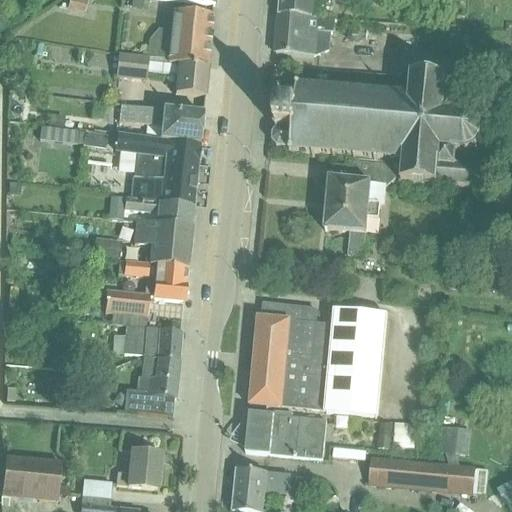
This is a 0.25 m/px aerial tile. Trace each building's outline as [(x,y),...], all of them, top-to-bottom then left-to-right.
[(84,15),(87,2),(83,1),(77,0),(69,0),(67,11),(84,15)] [(133,0),(132,9),(142,10),(143,1),(137,0),(133,0)] [(281,0),(280,17),(313,21),(315,0),(322,1),(322,0),(281,0)] [(184,67),(208,70),(213,18),(173,14),(171,31),(159,29),(149,41),(147,58),(168,60),(167,62),(184,65),(184,67)] [(313,21),(280,17),(276,57),(302,59),(315,60),(330,53),(331,36),(333,36),(334,22),(313,21)] [(346,37),(346,41),(349,45),(358,46),(361,43),(362,38),(359,34),(350,34),(346,37)] [(184,65),(167,62),(154,60),(125,56),(118,55),(115,80),(145,84),(146,75),(177,79),(174,102),(205,105),(208,70),(184,67),(184,65)] [(404,173),(403,178),(403,182),(401,184),(403,186),(406,184),(413,184),(412,190),(428,192),(428,186),(438,187),(440,190),(442,188),(477,192),(479,171),(478,170),(480,152),(477,149),(481,145),(484,145),(485,143),(482,142),(483,135),(486,134),(486,132),(483,132),(479,125),(483,123),(482,121),(478,123),(473,120),(474,117),(472,116),(471,119),(464,119),(464,115),(462,116),(463,103),(465,82),(451,81),(449,79),(447,81),(428,80),(429,74),(422,74),(422,79),(414,78),(412,75),(410,76),(412,80),(411,97),(407,96),(406,94),(404,94),(403,97),(384,96),(385,93),(382,93),(382,96),(364,94),(364,91),(361,91),(361,94),(359,93),(359,90),(346,89),(345,93),(344,92),(343,90),(341,90),(341,92),(322,91),(322,88),(320,88),(320,91),(301,89),(301,88),(296,88),(296,91),(292,91),(291,88),(289,89),(290,91),(285,94),(284,93),(282,95),(284,98),(284,101),(282,100),(283,103),(281,104),(281,107),(276,111),(278,112),(277,127),(275,128),(279,132),(277,134),(275,133),(273,135),(274,136),(274,141),(273,143),(275,145),(279,150),(278,151),(280,151),(280,150),(290,151),(290,152),(291,152),(291,155),(295,156),(295,155),(313,156),(313,159),(316,160),(316,157),(334,159),(334,162),(336,162),(337,159),(339,159),(339,162),(352,164),(352,160),(354,160),(354,163),(356,163),(357,160),(375,162),(375,164),(377,165),(378,162),(397,163),(396,173),(404,173)] [(119,107),(118,125),(145,128),(144,140),(199,147),(202,117),(119,107)] [(92,120),(103,121),(104,109),(93,108),(92,120)] [(34,116),(7,115),(5,168),(31,169),(34,116)] [(40,131),(39,143),(76,147),(77,135),(40,131)] [(106,138),(87,136),(85,149),(104,152),(106,138)] [(193,206),(199,147),(144,140),(118,137),(116,153),(137,156),(133,200),(193,206)] [(356,163),(354,163),(352,185),(331,183),(327,234),(351,235),(350,259),(365,260),(367,237),(368,237),(370,220),(379,221),(382,210),(385,205),(387,192),(401,178),(403,178),(404,173),(396,173),(397,163),(378,162),(377,165),(375,164),(375,162),(357,160),(356,163)] [(9,186),(8,195),(19,196),(19,186),(9,186)] [(110,199),(107,221),(120,222),(122,201),(110,199)] [(150,202),(133,200),(132,200),(126,199),(124,213),(157,216),(156,226),(191,230),(193,209),(150,205),(150,202)] [(137,224),(135,247),(151,248),(149,267),(187,272),(191,230),(156,226),(137,224)] [(94,240),(92,259),(123,263),(125,251),(120,250),(121,244),(94,240)] [(119,264),(118,278),(124,279),(147,281),(145,299),(145,300),(148,300),(153,301),(153,302),(183,305),(184,303),(188,296),(185,287),(187,272),(149,267),(119,264)] [(452,280),(451,290),(475,292),(476,282),(452,280)] [(18,301),(16,301),(17,291),(9,291),(8,311),(18,311),(18,301)] [(105,297),(103,316),(146,320),(148,300),(145,300),(145,299),(105,295),(105,297)] [(262,321),(258,320),(254,356),(248,356),(246,371),(253,372),(249,408),(282,411),(282,410),(327,414),(327,415),(378,420),(387,317),(336,312),(335,327),(316,326),(317,311),(264,306),(262,321)] [(125,339),(124,357),(144,359),(143,362),(179,365),(179,364),(180,336),(145,332),(126,330),(125,339)] [(123,414),(122,415),(170,420),(172,420),(172,419),(170,418),(172,401),(175,402),(179,365),(143,362),(141,381),(137,381),(135,396),(130,396),(128,414),(123,414)] [(5,390),(4,405),(5,405),(14,406),(15,391),(5,390)] [(250,415),(246,455),(324,463),(328,422),(293,419),(293,416),(275,414),(275,417),(250,415)] [(394,426),(393,450),(413,451),(415,427),(394,426)] [(378,451),(389,453),(393,429),(381,427),(378,451)] [(441,436),(440,455),(445,456),(449,468),(460,469),(456,457),(467,458),(468,438),(441,436)] [(158,493),(162,458),(131,454),(129,478),(118,477),(116,488),(158,493)] [(57,505),(61,466),(6,460),(2,498),(57,505)] [(373,461),(370,489),(475,498),(475,497),(477,471),(477,470),(460,469),(449,468),(373,461)] [(265,511),(267,495),(291,497),(292,478),(237,473),(233,511),(265,511)] [(82,499),(83,499),(111,502),(113,485),(84,483),(82,499)] [(511,483),(497,491),(505,505),(511,501),(511,483)] [(111,502),(83,499),(81,511),(119,511),(110,511),(111,502)]
